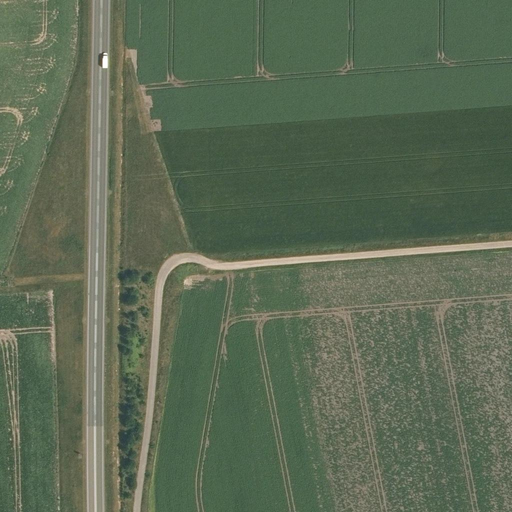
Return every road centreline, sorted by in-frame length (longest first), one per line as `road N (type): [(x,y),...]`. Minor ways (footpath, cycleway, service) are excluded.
road 1 (trunk): [(95,511),(101,0)]
road 2 (unclassified): [(136,511),(162,272),(185,257),(214,266)]
road 3 (unclassified): [(511,243),(214,266)]
